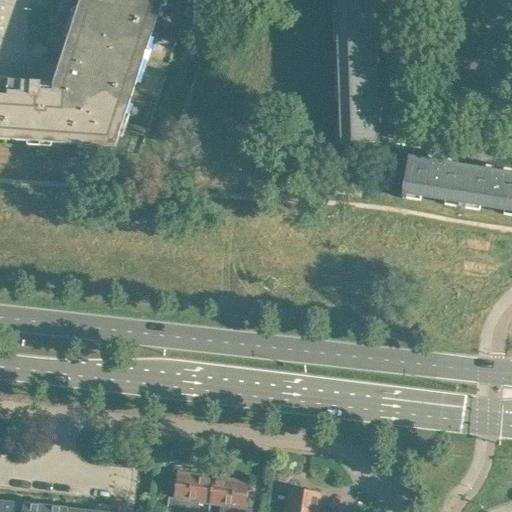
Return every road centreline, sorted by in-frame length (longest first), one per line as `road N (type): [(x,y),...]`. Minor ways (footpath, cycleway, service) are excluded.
road 1 (secondary): [(0,367),(511,426)]
road 2 (secondary): [(511,375),(0,319)]
road 3 (unclassified): [(68,413),(321,442),(339,449),(404,511)]
road 4 (residential): [(511,142),(416,136),(402,127),(393,106),(386,0)]
